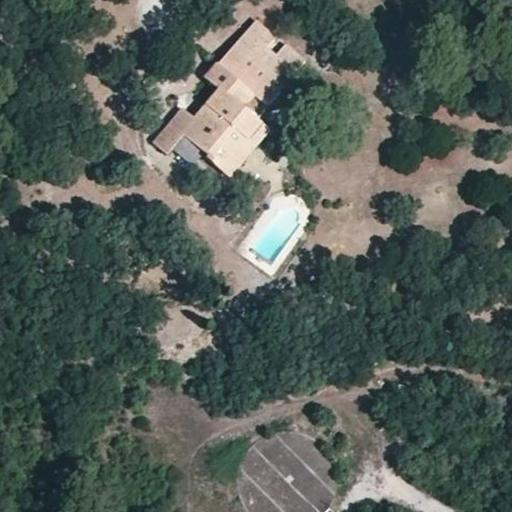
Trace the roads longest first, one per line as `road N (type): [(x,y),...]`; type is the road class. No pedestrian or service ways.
road 1 (track): [(511,383),(434,369),(355,393)]
road 2 (track): [(438,511),(377,473),(355,393)]
road 3 (track): [(355,393),(221,434)]
